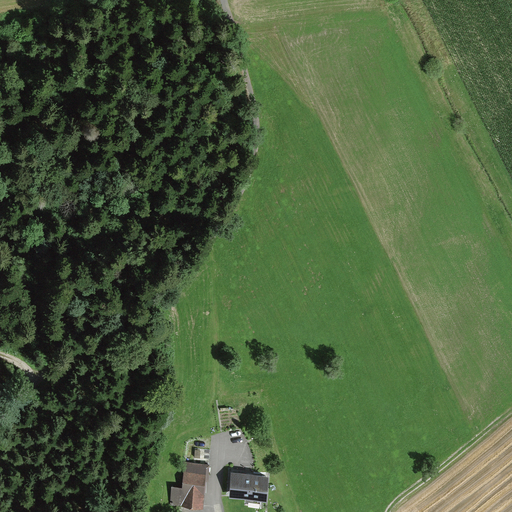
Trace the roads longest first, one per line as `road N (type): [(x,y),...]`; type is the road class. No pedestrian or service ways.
road 1 (track): [(225,0),(255,126),(235,202),(173,283),(34,379),(0,420)]
road 2 (track): [(511,409),(388,511)]
